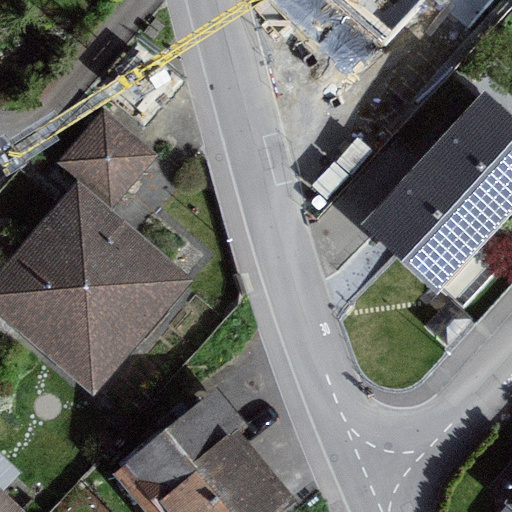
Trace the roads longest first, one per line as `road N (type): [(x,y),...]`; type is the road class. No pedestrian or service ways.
road 1 (residential): [(203,0),(355,491)]
road 2 (residential): [(511,324),(355,491)]
